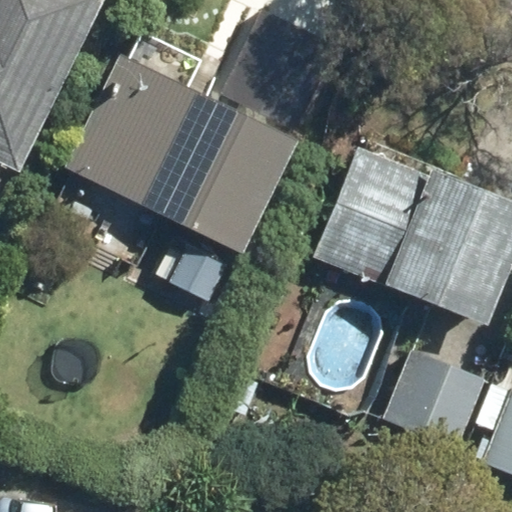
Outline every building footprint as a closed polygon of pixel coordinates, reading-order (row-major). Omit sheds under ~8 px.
[(99,0),(0,0),(0,161),(17,170),(99,0)] [(294,139),(117,54),(62,166),(240,252),(294,139)] [(402,230),(333,203),(312,256),(484,324),(511,254),(511,201),(427,168),(402,230)] [(230,262),(185,241),(164,283),(209,305),(230,262)] [(484,379),(410,349),(382,418),(456,448),(484,379)] [(511,384),(481,462),(511,474),(511,384)]
